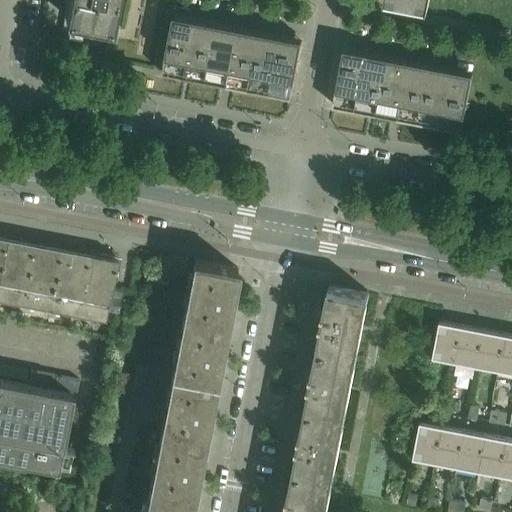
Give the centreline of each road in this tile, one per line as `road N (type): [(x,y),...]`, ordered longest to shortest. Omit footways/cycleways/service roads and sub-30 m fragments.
road 1 (residential): [(301,150),(0,96)]
road 2 (tertiary): [(288,217),(0,167)]
road 3 (tertiary): [(0,184),(282,242)]
road 4 (residential): [(282,242),(231,511)]
road 5 (residential): [(511,193),(301,150)]
road 6 (tertiary): [(282,242),(445,261)]
road 7 (tertiary): [(445,261),(288,217)]
road 8 (residential): [(330,0),(301,150)]
